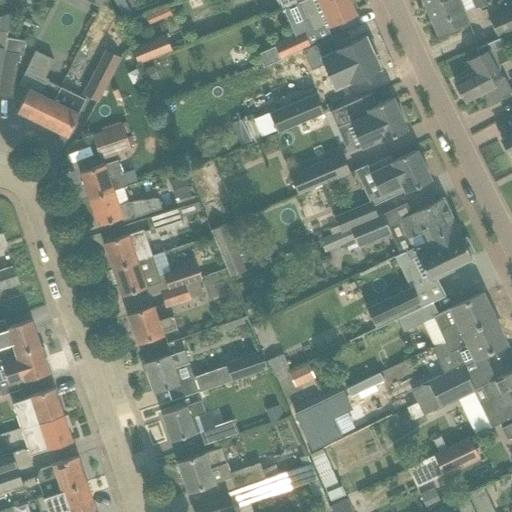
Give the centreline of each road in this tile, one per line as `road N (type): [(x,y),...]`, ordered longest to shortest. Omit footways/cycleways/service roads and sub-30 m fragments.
road 1 (residential): [(0,178),(30,200),(136,511)]
road 2 (unclassified): [(511,240),(396,0)]
